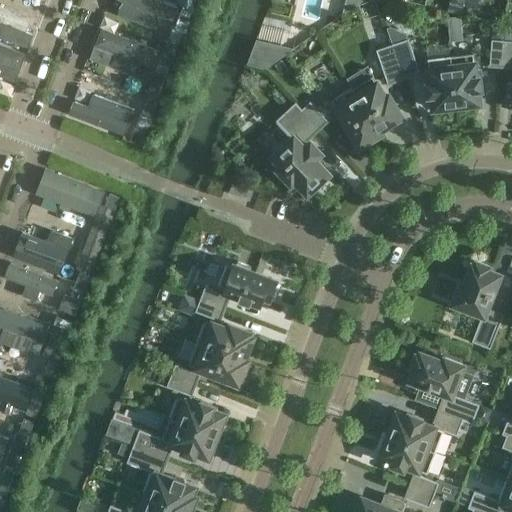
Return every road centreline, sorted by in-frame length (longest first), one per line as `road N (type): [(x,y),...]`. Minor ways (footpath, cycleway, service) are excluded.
road 1 (residential): [(0,258),(95,0)]
road 2 (residential): [(345,259),(250,511)]
road 3 (residential): [(297,511),(387,276)]
road 4 (residential): [(511,166),(446,165),(404,183),(369,216),(345,259)]
road 5 (residential): [(60,0),(0,158)]
road 6 (residential): [(387,276),(433,213),(467,202),(511,209)]
road 7 (residential): [(345,259),(223,206)]
